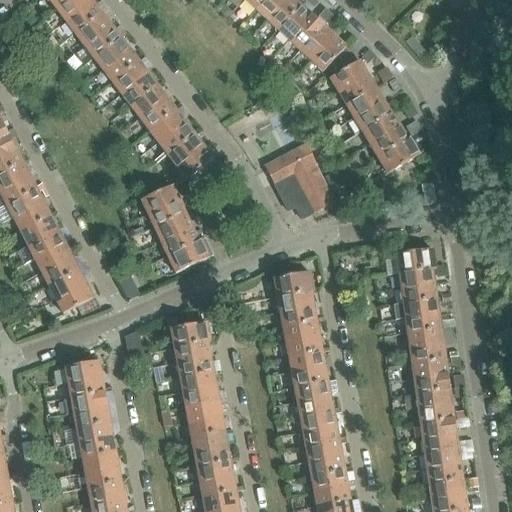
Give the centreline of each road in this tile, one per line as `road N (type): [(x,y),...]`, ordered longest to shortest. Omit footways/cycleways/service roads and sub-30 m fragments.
road 1 (residential): [(287,243),(112,0)]
road 2 (residential): [(448,218),(491,511)]
road 3 (residential): [(318,235),(370,511)]
road 4 (residential): [(120,317),(0,93)]
road 5 (residential): [(212,280),(256,511)]
road 6 (residential): [(105,322),(139,511)]
road 7 (residential): [(3,356),(33,511)]
road 8 (residential): [(430,102),(323,0)]
road 9 (residential): [(318,235),(448,218)]
